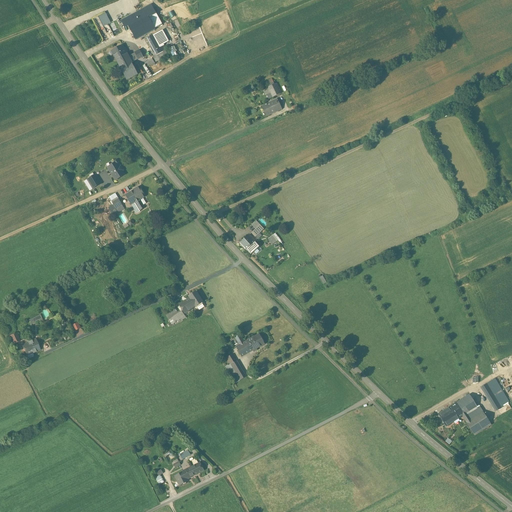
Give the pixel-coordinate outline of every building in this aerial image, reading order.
[(151,6),(122,21),(124,26),(128,24),(136,39),(161,25),(151,6)] [(103,26),(111,22),(106,12),(93,18),(101,33),(106,31),(103,26)] [(156,34),(162,45),(168,42),(162,30),(156,34)] [(156,34),(148,38),(160,60),(168,55),(162,45),(156,34)] [(122,46),(112,51),(121,69),(127,80),(137,74),(131,62),(128,57),(122,46)] [(170,48),(174,56),(178,54),(174,46),(170,48)] [(139,51),(128,57),(131,62),(142,56),(139,51)] [(268,87),(276,83),(273,78),(265,81),(268,87)] [(268,89),(263,91),(266,96),(271,93),(273,97),(281,93),(276,83),(268,87),(268,89)] [(277,99),(261,107),(266,117),(282,109),(277,99)] [(114,163),(108,168),(116,180),(124,175),(122,171),(120,167),(119,167),(118,164),(119,162),(118,161),(116,160),(114,161),(114,163)] [(98,169),(91,171),(93,178),(94,178),(98,177),(100,176),(98,169)] [(101,185),(99,178),(94,179),(89,180),(91,188),(101,185)] [(139,187),(125,195),(131,205),(135,202),(139,200),(145,197),(139,187)] [(119,199),(115,193),(109,197),(112,203),(119,199)] [(119,199),(112,203),(113,205),(116,209),(122,205),(119,199)] [(139,200),(135,202),(140,210),(144,208),(139,200)] [(112,215),(118,212),(116,209),(113,205),(108,208),(112,215)] [(252,225),(255,229),(260,225),(256,221),(252,225)] [(255,229),(251,233),(255,237),(264,229),(260,225),(255,229)] [(249,235),(240,243),(251,255),(260,247),(249,235)] [(272,236),(267,240),(272,245),(276,242),(272,236)] [(190,298),(179,305),(185,313),(195,306),(195,307),(196,307),(203,302),(196,292),(189,296),(189,297),(190,298)] [(186,318),(181,311),(171,318),(174,323),(175,325),(186,318)] [(77,320),(70,324),(73,330),(80,327),(77,320)] [(234,335),(239,346),(244,343),(238,332),(234,335)] [(13,345),(19,342),(16,334),(9,337),(13,345)] [(239,346),(236,348),(241,357),(265,345),(259,335),(244,343),(239,346)] [(36,340),(21,346),(26,357),(28,356),(33,354),(41,350),(36,340)] [(231,355),(225,359),(229,365),(235,362),(231,355)] [(229,365),(226,367),(235,383),(246,377),(236,361),(235,362),(229,365)] [(511,399),(497,377),(481,387),(496,410),(511,401),(511,399)] [(459,401),(466,413),(477,407),(469,395),(459,401)] [(459,401),(439,414),(446,426),(462,416),(474,435),(478,432),(471,420),(466,413),(459,401)] [(483,412),(471,420),(478,432),(491,424),(483,412)] [(187,450),(180,455),(183,460),(190,455),(187,450)] [(183,472),(184,474),(191,471),(193,476),(203,470),(200,463),(183,471),(183,472)] [(183,472),(175,476),(179,486),(188,481),(187,479),(193,476),(191,471),(184,474),(183,472)] [(161,475),(156,477),(159,485),(165,482),(161,475)]
